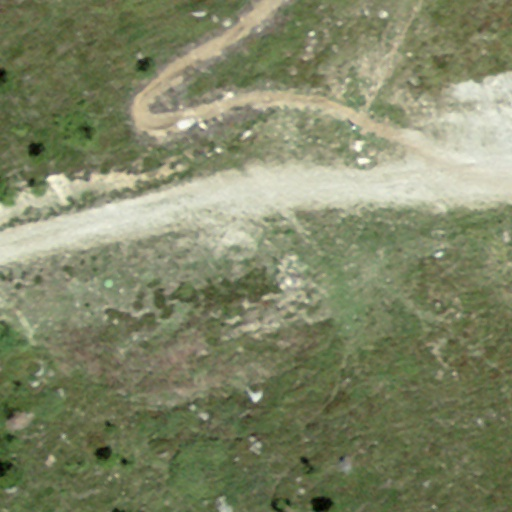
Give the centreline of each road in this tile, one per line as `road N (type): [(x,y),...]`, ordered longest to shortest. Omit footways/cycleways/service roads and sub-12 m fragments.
road 1 (track): [(141,212),(511,166)]
road 2 (track): [(0,249),(141,212)]
